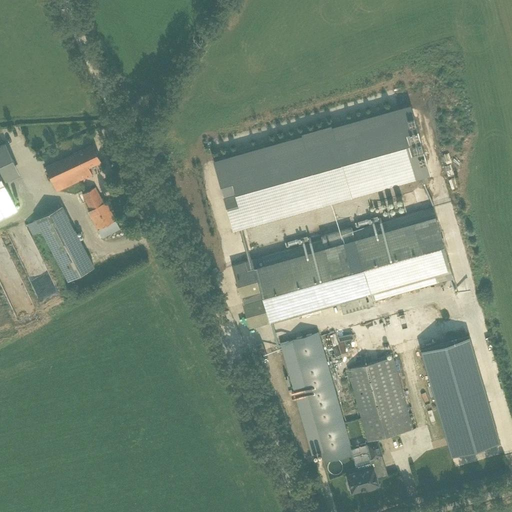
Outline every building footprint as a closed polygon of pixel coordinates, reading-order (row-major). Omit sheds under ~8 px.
[(332,124),(303,133),(303,135),(225,157),(228,168),(216,172),(230,218),(236,217),(239,228),(421,177),(418,165),(429,162),(416,115),(405,119),(401,107),(332,126),(332,124)] [(0,215),(16,208),(4,182),(20,174),(5,143),(0,145),(0,215)] [(45,167),(56,189),(57,191),(92,174),(89,167),(101,161),(93,144),(45,167)] [(88,211),(102,238),(120,228),(106,201),(103,202),(95,187),(82,194),(90,209),(88,211)] [(94,268),(90,259),(62,206),(36,219),(64,272),(68,281),(94,268)] [(242,303),(249,326),(339,301),(343,312),(373,304),(372,300),(453,277),(433,208),(353,231),(352,227),(321,235),(322,239),(262,256),(264,264),(234,273),(241,296),(242,296),(243,303),(242,303)] [(409,325),(407,313),(391,316),(393,328),(409,325)] [(318,332),(290,340),(292,347),(324,462),(352,454),(320,339),(318,332)] [(469,336),(421,350),(451,456),(500,442),(469,336)] [(392,356),(357,366),(347,369),(368,441),(413,429),(410,419),(392,356)] [(367,444),(372,458),(382,455),(377,441),(367,444)] [(357,470),(357,472),(347,475),(352,492),(367,488),(368,490),(379,487),(373,466),(374,465),(372,458),(363,461),(362,459),(354,461),(357,470)]
